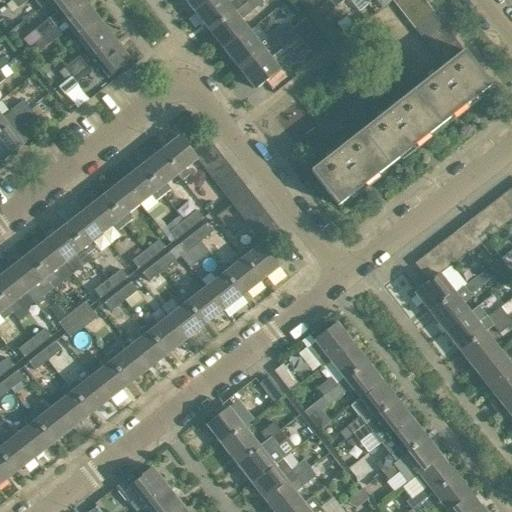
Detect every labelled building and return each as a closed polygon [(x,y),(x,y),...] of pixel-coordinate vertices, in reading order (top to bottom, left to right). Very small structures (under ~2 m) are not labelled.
[(45,0),(48,2),(50,0),(11,0),(18,9),(28,0),(45,0)] [(85,3),(82,0),(50,0),(48,2),(57,14),(35,31),(41,38),(55,27),(62,21),(85,3)] [(209,0),(183,0),(194,13),(209,0)] [(233,12),(234,13),(242,7),(241,6),(249,0),(209,0),(194,13),(208,32),(233,12)] [(249,0),(241,6),(242,7),(234,13),(233,12),(208,32),(223,51),(248,31),(240,20),(262,4),(258,0),(249,0)] [(399,11),(413,0),(393,0),(392,2),(399,11)] [(406,21),(427,5),(422,0),(413,0),(399,11),(406,21)] [(315,3),(306,2),(301,6),(309,15),(319,8),(315,3)] [(85,3),(62,21),(77,40),(100,22),(85,3)] [(414,30),(434,14),(427,5),(406,21),(414,30)] [(421,39),(442,23),(434,14),(414,30),(421,39)] [(305,21),(300,25),(296,28),(301,34),(302,35),(311,28),(305,21)] [(115,41),(100,22),(77,40),(86,52),(64,68),(70,76),(92,59),(115,41)] [(428,49),(449,33),(442,23),(421,39),(428,49)] [(265,36),(271,44),(285,33),(279,25),(265,36)] [(61,36),(55,27),(41,38),(47,46),(61,36)] [(238,70),(263,50),(248,31),(223,51),(238,70)] [(279,70),(269,58),(291,41),(285,33),(271,44),(263,50),(238,70),(253,89),(279,70)] [(436,58),(456,42),(449,33),(428,49),(436,58)] [(115,41),(92,59),(70,76),(77,84),(99,68),(107,78),(130,61),(115,41)] [(443,68),(464,51),(456,42),(436,58),(443,68)] [(443,68),(421,85),(413,92),(440,127),(492,86),(464,51),(443,68)] [(440,127),(413,92),(361,132),(389,167),(440,127)] [(274,116),(295,139),(315,121),(294,98),(274,116)] [(0,117),(0,131),(7,126),(28,109),(22,101),(0,118),(0,117)] [(36,106),(30,111),(35,117),(41,112),(36,106)] [(28,109),(7,126),(0,131),(0,162),(22,145),(13,134),(35,117),(30,111),(28,109)] [(389,167),(361,132),(310,172),(338,207),(389,167)] [(196,160),(190,152),(178,137),(158,152),(177,176),(181,181),(189,175),(185,170),(196,160)] [(190,152),(196,160),(197,162),(215,148),(207,139),(190,152)] [(215,148),(197,162),(205,171),(222,158),(215,148)] [(177,176),(158,152),(139,167),(162,196),(170,190),(166,184),(177,176)] [(222,158),(205,171),(212,180),(230,167),(222,158)] [(162,196),(139,167),(120,182),(139,205),(151,196),(156,201),(162,196)] [(230,167),(212,180),(220,190),(237,176),(230,167)] [(204,191),(212,184),(199,168),(191,174),(204,191)] [(237,176),(220,190),(227,199),(244,186),(237,176)] [(139,205),(120,182),(102,196),(124,225),(132,219),(128,214),(139,205)] [(511,191),(510,189),(500,197),(511,212),(511,191)] [(231,204),(239,214),(256,200),(248,191),(231,204)] [(124,225),(102,196),(83,211),(101,235),(114,225),(118,231),(124,225)] [(511,219),(511,212),(500,197),(490,205),(505,225),(511,219)] [(239,214),(246,223),(263,210),(256,200),(239,214)] [(505,225),(490,205),(480,213),(495,233),(505,225)] [(246,223),(254,233),(271,220),(263,210),(246,223)] [(101,235),(83,211),(64,226),(87,255),(94,249),(90,244),(101,235)] [(183,221),(189,229),(203,218),(196,211),(183,221)] [(495,233),(480,213),(469,221),(485,241),(495,233)] [(166,227),(170,232),(183,221),(179,217),(166,227)] [(271,220),(254,233),(262,243),(278,229),(271,220)] [(170,232),(175,240),(189,229),(183,221),(170,232)] [(193,234),(199,242),(213,232),(206,223),(193,234)] [(455,232),(470,252),(480,244),(481,244),(465,224),(455,232)] [(87,255),(64,226),(45,241),(63,264),(76,255),(80,260),(87,255)] [(262,243),(269,252),(286,239),(278,229),(262,243)] [(445,240),(460,260),(468,254),(470,252),(455,232),(445,240)] [(145,251),(151,258),(165,248),(159,240),(154,234),(141,244),(146,250),(145,251)] [(193,234),(179,244),(186,253),(199,242),(193,234)] [(435,248),(450,267),(460,260),(445,240),(435,248)] [(63,264),(45,241),(26,256),(49,284),(56,278),(52,273),(63,264)] [(280,266),(269,252),(262,243),(243,258),(261,281),(280,266)] [(439,275),(440,275),(450,267),(435,248),(425,256),(439,275)] [(131,262),(138,269),(151,258),(145,251),(131,262)] [(155,263),(161,271),(175,261),(168,253),(155,263)] [(49,284),(26,256),(7,270),(26,294),(38,284),(42,290),(49,284)] [(414,264),(429,283),(439,275),(425,256),(414,264)] [(242,296),(261,281),(243,258),(231,268),(227,263),(220,268),(242,296)] [(155,263),(141,274),(148,282),(161,271),(155,263)] [(223,311),(242,296),(220,268),(213,273),(217,279),(205,288),(223,311)] [(0,275),(0,300),(11,314),(19,308),(14,303),(26,294),(7,270),(0,275)] [(113,288),(127,278),(121,270),(107,280),(113,288)] [(414,295),(429,314),(455,294),(440,275),(439,275),(429,283),(414,295)] [(429,314),(444,333),(470,313),(462,304),(470,298),(469,296),(482,285),(476,277),(462,288),(455,294),(429,314)] [(113,288),(107,280),(94,291),(100,299),(113,288)] [(117,293),(124,301),(137,291),(130,282),(117,293)] [(204,326),(223,311),(205,288),(193,297),(188,292),(181,297),(204,326)] [(117,293),(103,303),(110,312),(124,301),(117,293)] [(185,341),(204,326),(181,297),(174,303),(179,308),(167,318),(185,341)] [(11,314),(0,300),(0,313),(4,319),(11,314)] [(77,320),(91,310),(85,302),(71,312),(77,320)] [(492,326),(506,316),(500,308),(486,318),(492,326)] [(83,328),(84,328),(97,317),(91,310),(77,320),(83,328)] [(57,323),(62,328),(63,331),(77,320),(71,312),(57,323)] [(459,352),(485,333),(470,313),(444,333),(459,352)] [(511,324),(511,323),(506,316),(492,326),(499,335),(511,324)] [(166,356),(185,341),(167,318),(155,327),(151,321),(144,327),(166,356)] [(77,320),(63,331),(70,339),(83,328),(77,320)] [(314,342),(329,362),(352,344),(337,325),(314,342)] [(147,371),(166,356),(144,327),(136,332),(141,338),(129,347),(147,371)] [(37,347),(51,337),(44,329),(31,339),(37,347)] [(499,352),(485,333),(459,352),(474,371),(499,352)] [(37,347),(31,339),(18,350),(24,358),(37,347)] [(41,352),(48,360),(61,350),(54,342),(41,352)] [(366,363),(352,344),(329,362),(344,380),(366,363)] [(128,385),(147,371),(129,347),(117,356),(113,351),(106,357),(128,385)] [(41,352),(28,362),(34,370),(48,360),(41,352)] [(489,390),(511,372),(511,367),(499,352),(474,371),(489,390)] [(109,400),(128,385),(106,357),(99,362),(103,367),(91,377),(109,400)] [(0,363),(0,376),(13,366),(7,358),(0,363)] [(366,363),(344,380),(337,386),(323,397),(329,405),(350,388),(359,399),(381,382),(366,363)] [(274,371),(289,391),(297,385),(282,365),(274,371)] [(3,381),(10,389),(24,379),(17,371),(3,381)] [(511,403),(511,372),(489,390),(504,409),(511,403)] [(90,415),(109,400),(91,377),(79,386),(75,380),(68,386),(90,415)] [(275,404),(284,397),(268,377),(259,384),(275,404)] [(317,389),(323,397),(337,386),(331,378),(317,389)] [(3,381),(0,383),(0,396),(10,389),(3,381)] [(396,400),(381,382),(359,399),(366,409),(359,415),(360,416),(346,427),(347,427),(353,435),(396,400)] [(71,430),(90,415),(68,386),(61,391),(65,397),(53,406),(71,430)] [(380,427),(388,437),(411,419),(396,400),(353,435),(359,443),(380,427)] [(52,445),(71,430),(53,406),(42,415),(38,410),(30,416),(52,445)] [(244,428),(237,419),(230,409),(230,408),(206,427),(206,428),(207,427),(221,446),(244,428)] [(34,460),(52,445),(30,416),(24,421),(28,426),(15,436),(34,460)] [(426,438),(411,419),(388,437),(397,448),(376,465),(382,472),(403,456),(426,438)] [(260,433),(266,442),(280,431),(274,423),(260,433)] [(307,427),(300,432),(306,440),(313,434),(307,427)] [(353,435),(347,427),(340,433),(346,440),(353,435)] [(259,447),(244,428),(221,446),(236,465),(259,447)] [(266,442),(259,447),(236,465),(251,484),(283,459),(274,448),(286,439),(280,431),(266,442)] [(0,455),(15,474),(34,460),(15,436),(4,445),(0,439),(0,455)] [(426,438),(403,456),(382,472),(389,481),(399,473),(407,483),(418,475),(441,457),(426,438)] [(0,485),(15,474),(0,455),(0,485)] [(455,476),(441,457),(418,475),(426,485),(419,492),(406,502),(412,510),(425,500),(425,499),(455,476)] [(283,459),(251,484),(266,503),(289,485),(309,468),(303,460),(291,469),(283,459)] [(137,511),(145,506),(167,488),(152,469),(153,468),(129,487),(130,487),(137,497),(130,503),(137,511)] [(309,468),(289,485),(266,503),(272,511),(292,511),(303,504),(295,493),(316,476),(309,468)] [(425,511),(439,502),(447,511),(448,511),(470,495),(455,476),(425,499),(425,500),(412,510),(412,511),(425,511)] [(175,511),(182,507),(167,488),(145,506),(149,511),(175,511)] [(483,511),(470,495),(448,511),(483,511)] [(312,497),(303,504),(292,511),(331,511),(339,507),(332,498),(320,508),(312,497)]
